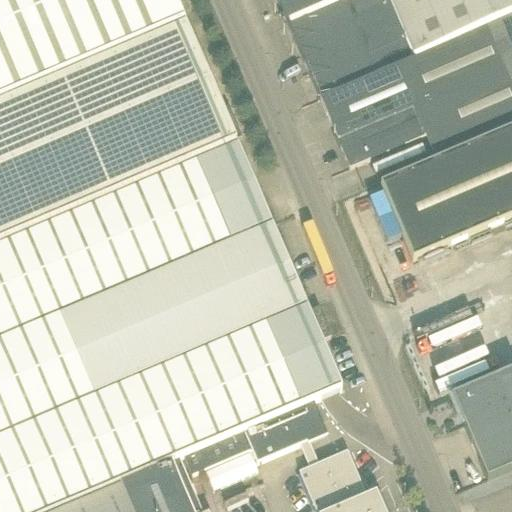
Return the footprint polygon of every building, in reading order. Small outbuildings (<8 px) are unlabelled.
[(331,342),(322,323),(318,313),(308,317),(172,0),(0,0),(0,511),(201,511),(181,464),(184,462),(200,497),(259,472),(265,485),(308,467),(311,474),(299,479),(313,511),(381,511),(376,498),(367,502),(347,456),(318,469),(316,464),(334,456),(321,425),(314,407),(332,399),(341,395),(320,346),(331,342)] [(511,0),(275,0),(320,103),(511,20),(511,0)] [(511,20),(320,103),(350,173),(355,170),(442,133),(451,155),(511,129),(511,20)] [(511,129),(451,155),(379,186),(413,266),(511,223),(511,129)] [(511,384),(500,389),(497,382),(433,409),(468,492),(511,473),(511,384)]
